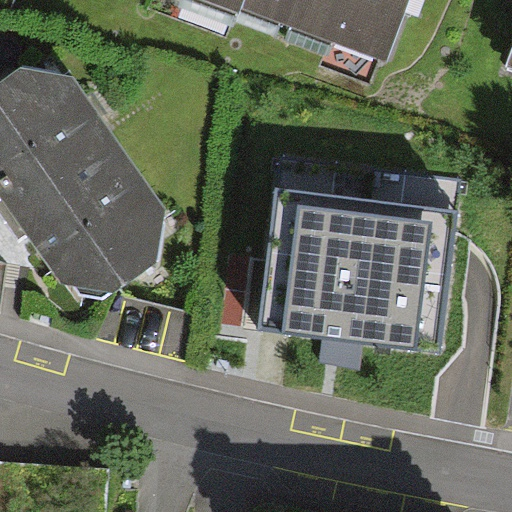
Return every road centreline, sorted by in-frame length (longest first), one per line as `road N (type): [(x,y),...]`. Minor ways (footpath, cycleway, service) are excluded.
road 1 (residential): [(0,348),(511,485)]
road 2 (track): [(153,511),(156,390)]
